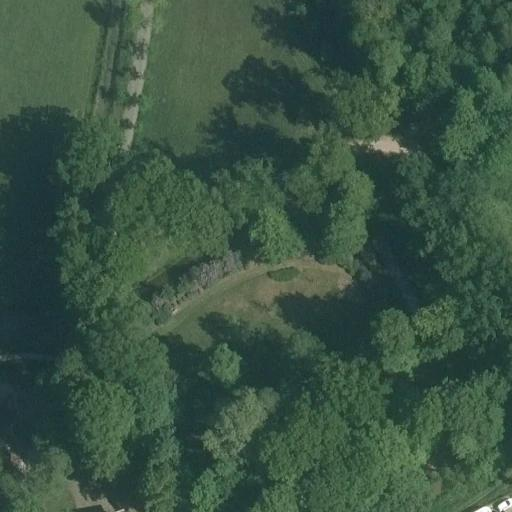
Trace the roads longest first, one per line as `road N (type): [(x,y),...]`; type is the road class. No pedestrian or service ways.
road 1 (track): [(100,238),(143,239),(345,152),(392,143),(426,170),(511,328)]
road 2 (unclassified): [(100,238),(147,0)]
